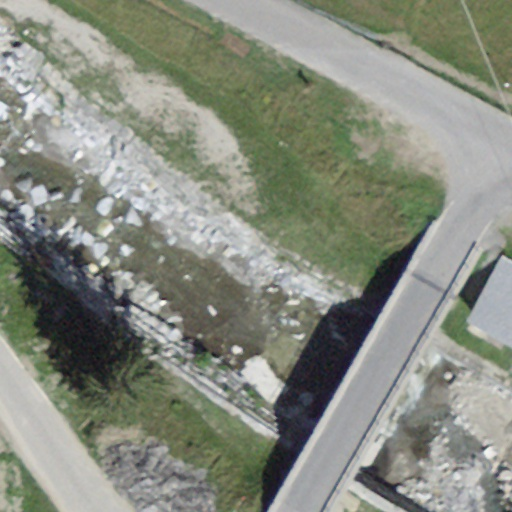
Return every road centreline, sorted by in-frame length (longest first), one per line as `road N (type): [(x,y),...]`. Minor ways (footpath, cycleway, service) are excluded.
road 1 (residential): [(299,511),(464,224),(480,200),(511,178)]
road 2 (unclassified): [(511,165),(467,133),(214,0)]
road 3 (residential): [(0,371),(109,511)]
